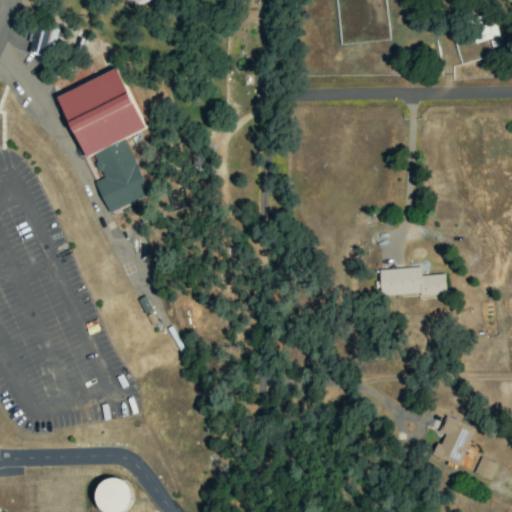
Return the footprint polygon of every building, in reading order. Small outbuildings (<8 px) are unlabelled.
[(497,37),(491,13),(475,17),(481,41),(497,37)] [(27,50),(48,58),(57,31),(37,23),(27,50)] [(107,212),(148,195),(124,138),(144,130),(119,69),(57,95),(84,158),(92,155),(101,178),(94,181),(107,212)] [(187,207),(184,189),(167,192),(170,211),(187,207)] [(378,270),(380,297),(445,293),(444,274),(420,275),(420,267),(378,270)] [(433,456),(459,466),(473,427),(444,416),(438,432),(441,433),(433,456)] [(497,463),(478,458),(473,475),(492,480),(497,463)] [(129,511),(129,480),(97,480),(96,511),(129,511)]
